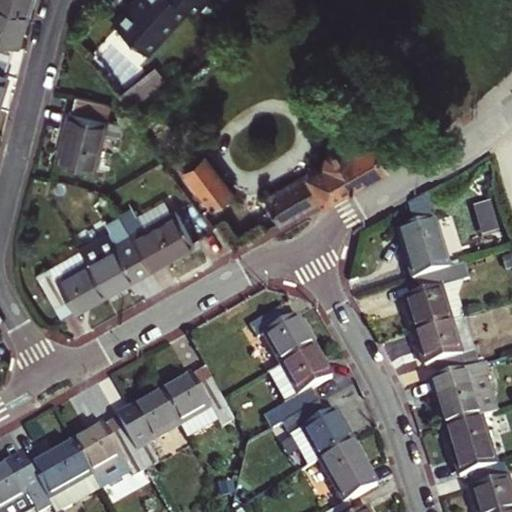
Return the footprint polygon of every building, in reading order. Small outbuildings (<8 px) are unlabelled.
[(0,0),(0,11),(32,20),(37,0),(0,0)] [(129,0),(115,23),(166,55),(200,0),(129,0)] [(18,52),(22,53),(32,20),(0,11),(0,66),(13,71),(18,52)] [(0,115),(3,116),(13,84),(9,83),(13,71),(0,66),(0,115)] [(108,136),(123,140),(127,125),(110,120),(114,103),(80,94),(76,111),(74,111),(61,162),(98,172),(108,136)] [(263,198),(278,224),(384,163),(367,136),(349,146),(346,144),(338,141),(324,149),(322,157),(324,161),(306,170),(307,172),(263,198)] [(209,209),(231,194),(204,157),(183,172),(209,209)] [(414,281),(447,270),(432,223),(424,198),(405,209),(412,229),(393,235),(409,282),(414,281)] [(496,200),(478,204),(483,232),(501,229),(496,200)] [(153,271),(198,245),(180,212),(135,238),(148,262),(153,271)] [(138,268),(148,262),(135,238),(123,217),(110,224),(116,234),(86,251),(112,295),(142,277),(138,268)] [(67,321),(112,295),(86,251),(42,277),(67,321)] [(412,333),(448,322),(437,287),(449,283),(460,280),(456,268),(447,270),(414,281),(417,293),(401,298),(412,333)] [(448,322),(460,319),(449,283),(437,287),(448,322)] [(278,367),(312,348),(295,319),(288,323),(280,310),(248,328),(256,342),(263,338),(278,367)] [(458,355),(470,350),(460,319),(448,322),(458,355)] [(470,350),(458,355),(448,322),(412,333),(423,366),(432,364),(436,378),(475,366),(470,350)] [(312,389),(329,379),(312,348),(278,367),(296,398),(262,416),(269,430),(287,420),(319,402),(312,389)] [(478,416),(493,412),(482,377),(489,376),(485,363),(475,366),(436,378),(440,390),(431,393),(441,427),(478,416)] [(221,426),(234,419),(223,398),(205,366),(160,391),(179,425),(210,407),(217,420),(221,426)] [(436,378),(427,380),(431,393),(440,390),(436,378)] [(150,442),(179,425),(160,391),(119,415),(119,416),(148,468),(160,460),(150,442)] [(320,460),(352,439),(335,409),(326,414),(319,402),(287,420),(294,432),(289,435),(307,468),(320,460)] [(186,438),(217,420),(210,407),(179,425),(186,438)] [(136,475),(148,468),(119,416),(76,441),(94,475),(101,487),(101,488),(133,470),(136,475)] [(465,472),(493,464),(478,416),(441,427),(456,474),(465,472)] [(351,499),(377,483),(352,439),(320,460),(345,502),(351,499)] [(47,502),(94,475),(76,441),(28,468),(47,502)] [(474,511),(508,511),(511,511),(511,500),(504,476),(500,462),(493,464),(465,472),(470,486),(467,487),(474,511)] [(45,511),(51,509),(47,502),(28,468),(16,475),(11,465),(0,471),(0,511),(35,511),(38,510),(38,511),(45,511)] [(51,509),(52,511),(56,511),(101,487),(94,475),(47,502),(51,509)] [(370,511),(368,507),(360,511),(358,511),(351,499),(345,502),(328,511),(370,511)]
